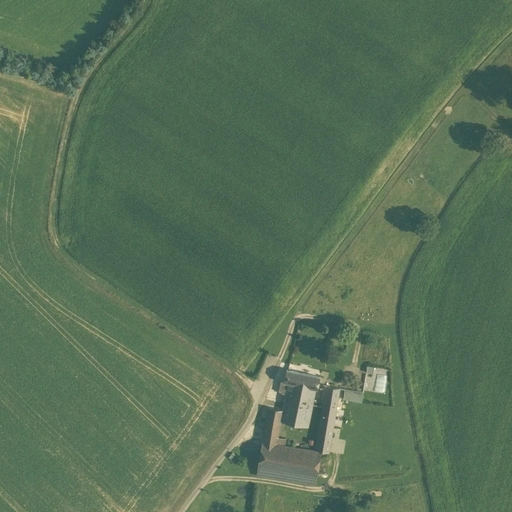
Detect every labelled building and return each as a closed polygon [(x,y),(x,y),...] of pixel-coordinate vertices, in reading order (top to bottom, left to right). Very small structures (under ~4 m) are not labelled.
[(374,373),(376,373),(375,391),(387,391),(388,368),(375,367),(374,373)] [(320,376),(287,369),(285,381),(316,388),(318,389),(320,376)] [(313,401),(316,388),(285,381),(281,381),(279,391),(282,391),(282,393),(286,393),(283,410),(281,420),(308,426),(313,401)] [(340,388),(327,386),(325,395),(322,394),(321,401),(324,402),(318,436),(331,438),(338,398),(340,388)] [(364,392),(340,388),(338,398),(362,402),(364,392)] [(281,420),(283,410),(268,407),(265,427),(272,428),(274,421),(281,422),(281,420)] [(279,429),(281,422),(274,421),(272,428),(279,429)] [(278,436),(279,429),(272,428),(265,427),(264,433),(278,436)] [(278,437),(278,436),(264,433),(263,441),(277,443),(278,437)] [(331,438),(318,436),(316,450),(321,451),(329,452),(331,438)] [(316,485),(321,451),(316,450),(285,445),(277,443),(263,441),(256,474),(316,485)]
